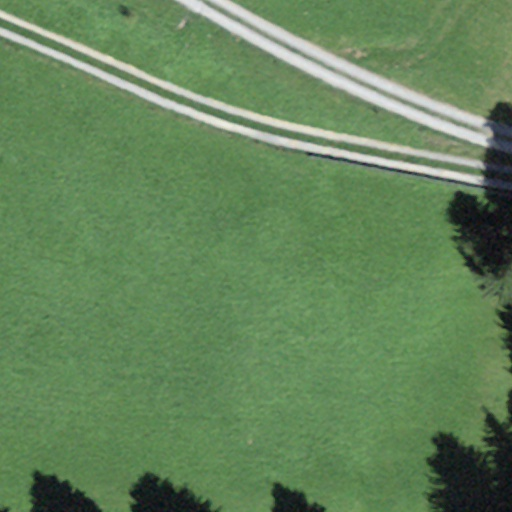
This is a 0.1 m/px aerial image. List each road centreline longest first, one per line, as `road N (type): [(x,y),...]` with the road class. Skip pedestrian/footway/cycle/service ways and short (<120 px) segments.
road 1 (track): [(0,26),(289,143),(511,187)]
road 2 (unclassified): [(511,146),(449,131),(203,0)]
